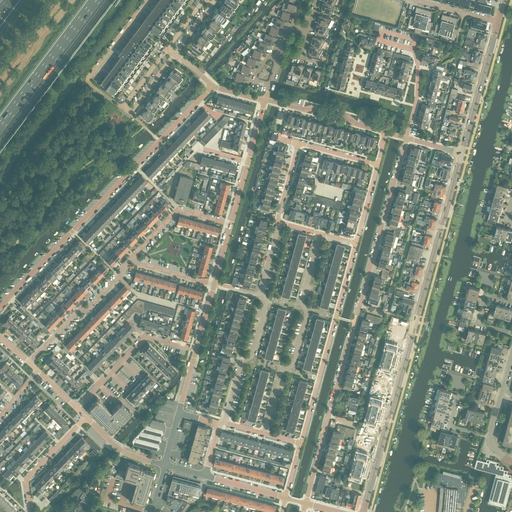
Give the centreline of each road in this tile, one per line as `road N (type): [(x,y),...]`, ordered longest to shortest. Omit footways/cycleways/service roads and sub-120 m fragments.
road 1 (residential): [(305,503),(407,138)]
road 2 (tertiary): [(363,511),(461,154)]
road 3 (residential): [(0,307),(211,86)]
road 4 (residential): [(356,243),(302,443)]
road 5 (residential): [(266,434),(320,234)]
road 6 (motorway): [(0,126),(96,0)]
road 7 (residential): [(28,362),(131,256)]
road 8 (unclassified): [(148,0),(86,80),(123,108)]
road 9 (residential): [(74,407),(145,336),(186,348)]
road 10 (residential): [(226,423),(265,305),(259,294)]
road 11 (tertiary): [(461,154),(497,23)]
road 12 (tertiary): [(179,412),(214,283)]
road 13 (tertiary): [(385,132),(264,100)]
